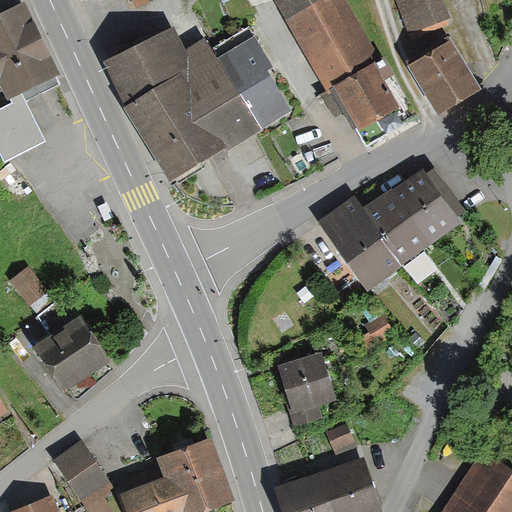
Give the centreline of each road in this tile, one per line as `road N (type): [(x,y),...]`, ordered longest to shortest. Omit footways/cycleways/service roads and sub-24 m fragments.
road 1 (secondary): [(50,0),(177,276)]
road 2 (residential): [(177,276),(430,134)]
road 3 (residential): [(393,511),(511,259)]
road 4 (residential): [(0,487),(140,377),(208,345)]
road 5 (secondary): [(208,345),(263,511)]
